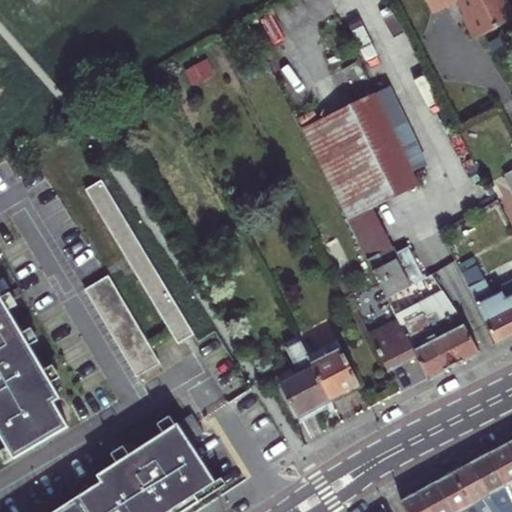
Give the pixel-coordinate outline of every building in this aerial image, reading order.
[(511,22),(500,0),(420,0),(432,21),(459,7),(463,15),(467,22),(464,24),(475,47),(511,27),(511,22)] [(299,139),(344,230),(366,220),(418,194),(374,102),(299,139)] [(423,168),(446,217),(467,207),(442,159),(423,168)] [(511,180),(503,186),(511,203),(511,180)] [(99,184),(83,194),(176,348),(191,339),(99,184)] [(389,264),(366,220),(344,230),(370,281),(392,270),(389,264)] [(370,281),(384,309),(396,303),(407,297),(423,289),(406,255),(389,264),(392,270),(370,281)] [(472,273),(467,276),(470,283),(475,280),(472,273)] [(106,281),(82,295),(134,381),(158,368),(106,281)] [(480,288),(465,295),(493,355),(511,345),(511,303),(500,309),(497,303),(490,307),(480,288)] [(384,309),(397,334),(420,323),(407,297),(396,303),(384,309)] [(0,309),(0,446),(9,462),(64,428),(48,404),(55,400),(0,309)] [(397,334),(414,367),(425,390),(450,377),(475,364),(462,336),(434,349),(420,323),(397,334)] [(397,334),(369,347),(387,382),(403,373),(414,367),(397,334)] [(276,386),(295,427),(314,418),(329,410),(312,376),(296,347),(284,353),(295,376),(276,386)] [(312,376),(329,410),(346,402),(359,395),(340,358),(310,373),(312,376)] [(189,511),(194,509),(190,503),(211,490),(186,449),(200,441),(192,427),(189,423),(93,481),(97,488),(57,511),(189,511)] [(499,453),(490,458),(508,491),(511,497),(511,454),(509,448),(499,453)] [(481,462),(473,466),(498,509),(500,511),(511,511),(511,497),(508,491),(490,458),(481,462)] [(500,511),(498,509),(473,466),(463,472),(454,476),(475,511),(500,511)] [(445,481),(436,485),(452,511),(475,511),(454,476),(445,481)] [(426,491),(418,495),(427,511),(452,511),(436,485),(426,491)] [(427,511),(418,495),(403,503),(408,511),(427,511)]
